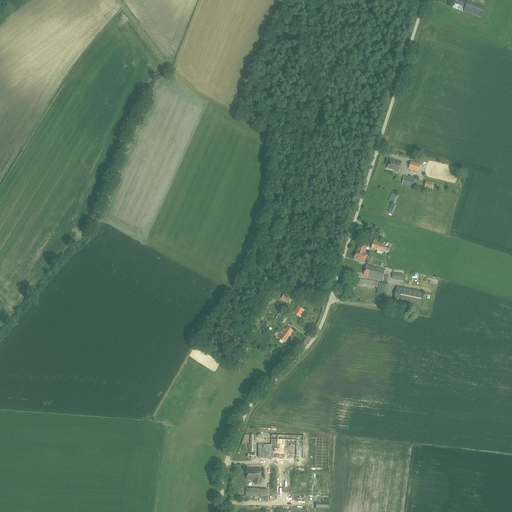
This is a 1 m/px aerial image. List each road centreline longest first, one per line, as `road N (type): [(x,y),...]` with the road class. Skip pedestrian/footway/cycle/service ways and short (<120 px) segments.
road 1 (unclassified): [(221,511),(225,461),(242,418),(324,319),(424,0)]
road 2 (track): [(116,0),(193,90),(266,130),(303,132)]
